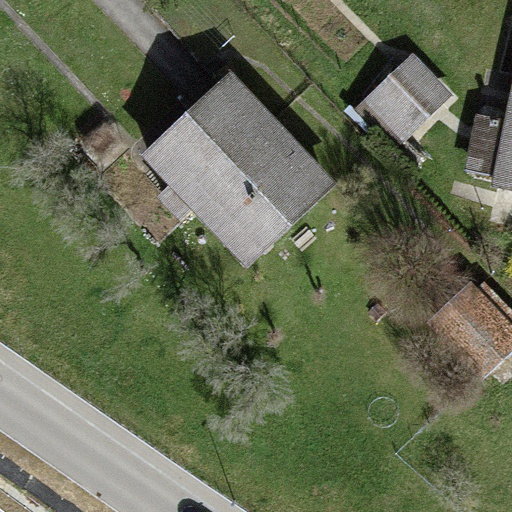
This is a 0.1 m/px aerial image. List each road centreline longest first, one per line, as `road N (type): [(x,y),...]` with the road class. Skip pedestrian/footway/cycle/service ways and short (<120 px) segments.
road 1 (trunk): [(159,0),(240,511)]
road 2 (secondary): [(174,511),(0,389)]
